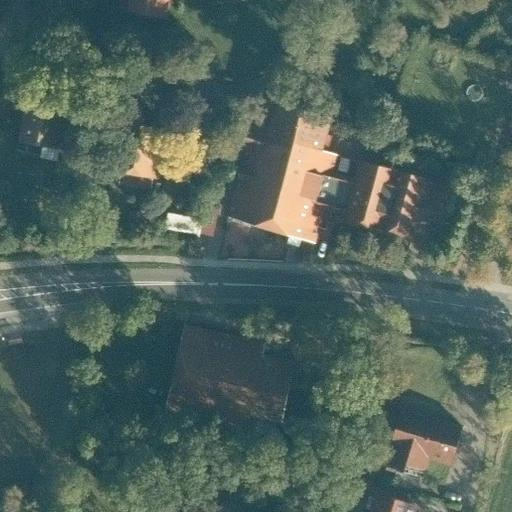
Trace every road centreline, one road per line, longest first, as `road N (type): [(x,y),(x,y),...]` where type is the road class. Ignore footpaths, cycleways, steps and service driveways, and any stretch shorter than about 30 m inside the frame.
road 1 (tertiary): [(0,294),(253,285),(511,313)]
road 2 (residential): [(0,52),(58,64),(98,93),(139,99),(237,91),(285,73),(310,0)]
